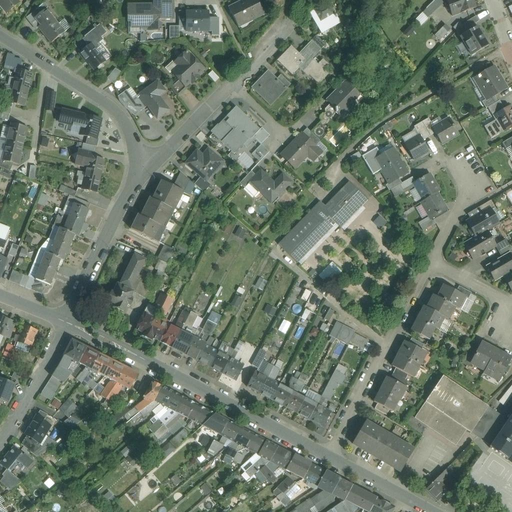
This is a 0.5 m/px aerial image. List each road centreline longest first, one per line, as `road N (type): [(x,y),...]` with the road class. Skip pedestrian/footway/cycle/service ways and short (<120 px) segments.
road 1 (residential): [(333,455),(66,321)]
road 2 (residential): [(333,455),(431,264)]
road 3 (residential): [(143,171),(129,127),(109,104),(0,32)]
road 4 (residential): [(143,171),(66,321)]
road 5 (residential): [(247,65),(143,171)]
road 6 (residential): [(0,444),(66,321)]
